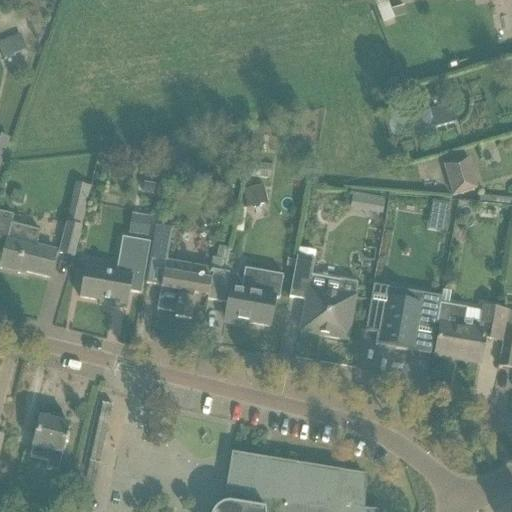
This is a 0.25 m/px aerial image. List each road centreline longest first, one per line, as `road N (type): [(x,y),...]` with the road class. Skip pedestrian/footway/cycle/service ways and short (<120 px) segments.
road 1 (residential): [(511,431),(500,415),(460,394),(211,352),(200,385)]
road 2 (residential): [(461,505),(391,441),(200,385)]
road 3 (unclassified): [(200,385),(0,333)]
